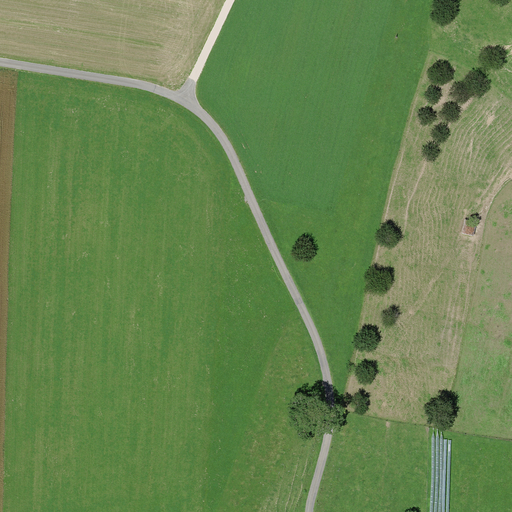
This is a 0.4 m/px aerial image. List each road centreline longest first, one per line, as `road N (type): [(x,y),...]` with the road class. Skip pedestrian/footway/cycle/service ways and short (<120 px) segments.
road 1 (track): [(308,511),(329,415),(322,355),(227,149),(185,98)]
road 2 (track): [(0,63),(185,98)]
